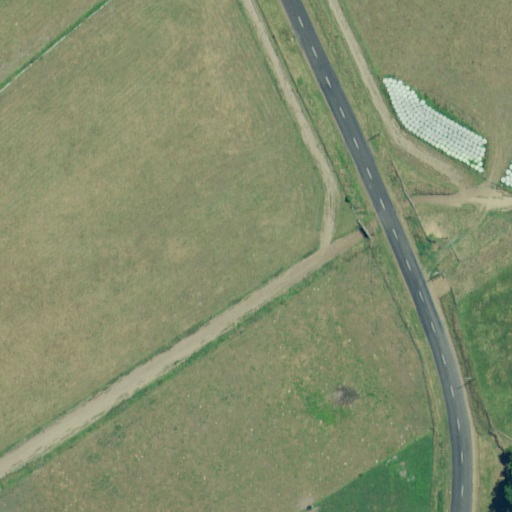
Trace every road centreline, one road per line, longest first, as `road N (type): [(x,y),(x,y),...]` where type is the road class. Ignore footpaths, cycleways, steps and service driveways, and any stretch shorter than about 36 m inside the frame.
road 1 (unclassified): [(289,0),(429,326),(454,405),(456,511)]
road 2 (track): [(346,240),(0,471)]
